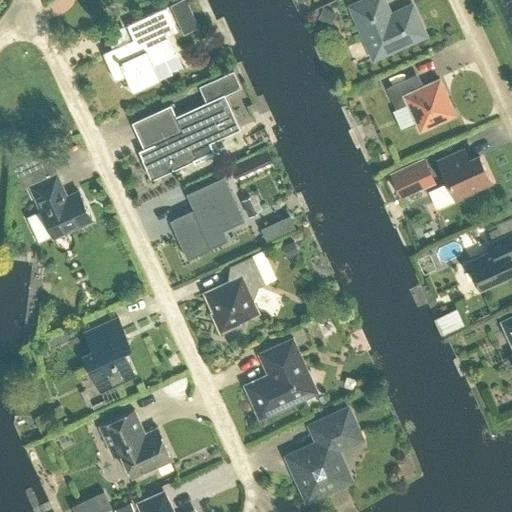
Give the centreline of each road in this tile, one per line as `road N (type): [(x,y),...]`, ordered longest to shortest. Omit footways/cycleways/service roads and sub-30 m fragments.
road 1 (residential): [(263,511),(44,34),(27,19)]
road 2 (residential): [(511,114),(459,0)]
